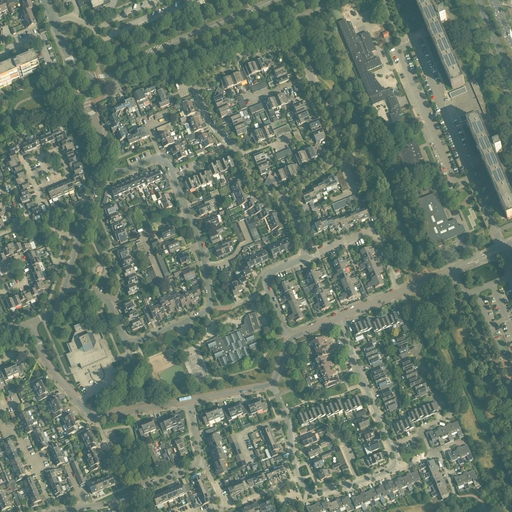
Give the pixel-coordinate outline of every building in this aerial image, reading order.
[(95,2),(91,4),(93,9),(94,8),(95,12),(102,10),(100,5),(102,5),(103,7),(106,6),(104,2),(102,2),(102,0),(101,0),(95,3),(95,2)] [(415,0),(426,26),(424,27),(427,34),(430,33),(453,89),(464,85),(448,46),(438,24),(441,23),(441,24),(447,21),(445,15),(439,17),(440,20),(437,22),(428,0),(415,0)] [(4,2),(0,4),(0,7),(3,15),(5,15),(6,13),(8,12),(4,2)] [(33,3),(23,7),(25,12),(30,10),(35,8),(33,3)] [(25,12),(21,14),(22,17),(21,18),(22,19),(38,13),(37,10),(31,12),(30,10),(25,12)] [(38,13),(22,19),(22,21),(24,22),(25,24),(34,20),(33,17),(39,15),(38,13)] [(34,20),(25,24),(27,29),(37,25),(34,20)] [(345,20),(338,23),(350,53),(369,98),(373,106),(387,100),(393,114),(389,115),(394,127),(402,123),(399,116),(403,115),(401,111),(400,111),(399,107),(400,107),(392,88),(384,92),(370,73),(368,74),(367,72),(382,66),(379,58),(375,60),(372,53),(375,52),(367,33),(357,37),(350,23),(347,24),(345,20)] [(12,59),(11,60),(13,65),(14,65),(19,79),(23,77),(18,63),(26,60),(24,55),(23,55),(17,58),(15,57),(12,59)] [(34,56),(26,60),(32,74),(40,70),(34,56)] [(264,59),(259,61),(263,71),(268,69),(271,70),(273,63),(271,62),(269,65),(266,64),(264,59)] [(26,60),(18,63),(23,77),(32,74),(26,60)] [(259,61),(255,63),(259,73),(261,72),(262,75),(265,74),(263,71),(259,61)] [(255,63),(250,65),(255,78),(257,77),(256,74),(259,73),(255,63)] [(273,63),(271,70),(273,71),(275,75),(284,72),(282,67),(277,69),(275,67),(276,64),(273,63)] [(14,65),(13,65),(5,69),(11,82),(19,79),(14,65)] [(245,68),(243,69),(246,78),(252,76),(253,79),(255,78),(250,65),(245,68)] [(5,69),(0,70),(0,79),(3,86),(11,82),(5,69)] [(275,75),(272,77),(274,82),(277,80),(286,76),(284,72),(275,75)] [(240,74),(235,76),(240,88),(242,87),(241,84),(246,82),(242,73),(240,74)] [(235,76),(230,78),(234,87),(237,86),(238,89),(240,88),(235,76)] [(278,83),(275,84),(276,86),(288,81),(286,76),(277,80),(278,83)] [(230,78),(225,80),(229,89),(231,92),(233,91),(232,88),(234,87),(230,78)] [(220,82),(217,91),(224,93),(225,91),(229,89),(225,80),(221,82),(220,82)] [(145,87),(142,88),(144,90),(146,96),(147,96),(150,94),(154,96),(156,92),(153,87),(146,90),(145,87)] [(142,91),(138,92),(143,104),(149,101),(147,96),(146,96),(144,90),(142,91)] [(156,92),(154,96),(156,97),(160,98),(161,102),(167,99),(167,100),(169,99),(172,98),(171,95),(166,97),(163,91),(157,93),(156,92)] [(214,99),(213,99),(215,104),(225,101),(222,96),(223,95),(224,95),(226,95),(226,94),(224,93),(217,91),(214,98),(214,99)] [(143,104),(138,92),(135,94),(133,95),(139,109),(145,107),(143,104)] [(284,95),(279,97),(284,108),(286,107),(285,105),(288,104),(290,105),(293,98),(287,96),(285,97),(284,95)] [(279,97),(274,99),(278,108),(281,107),(282,110),(284,109),(284,108),(279,97)] [(120,106),(113,108),(116,114),(115,116),(119,117),(121,112),(125,110),(123,104),(120,98),(117,99),(120,106)] [(293,98),(290,105),(293,106),(295,111),(304,107),(302,102),(297,104),(294,103),(296,100),(293,98)] [(161,102),(155,105),(156,107),(159,106),(160,109),(172,104),(169,99),(167,100),(167,99),(161,102)] [(228,99),(225,101),(215,104),(217,109),(230,104),(228,99)] [(274,99),(270,101),(275,113),(280,111),(278,108),(274,99)] [(131,100),(128,102),(132,111),(135,110),(138,118),(141,117),(133,100),(131,101),(131,100)] [(270,101),(265,103),(270,115),(275,113),(270,101)] [(123,104),(125,110),(127,115),(130,114),(129,112),(132,111),(128,102),(125,103),(123,104)] [(191,103),(182,106),(185,112),(193,108),(191,103)] [(230,104),(217,109),(219,114),(232,109),(230,104)] [(304,107),(295,111),(292,112),(293,114),(296,113),(297,116),(306,112),(304,107)] [(184,118),(180,120),(182,123),(187,121),(186,118),(195,114),(193,108),(185,112),(182,113),(184,118)] [(229,118),(231,115),(234,114),(232,109),(219,114),(221,119),(227,116),(229,118)] [(231,123),(244,117),(242,112),(233,116),(231,115),(229,118),(231,123)] [(298,118),(295,119),(296,122),(308,116),(306,112),(297,116),(298,118)] [(110,126),(110,128),(119,125),(117,121),(119,117),(115,116),(110,118),(113,125),(110,126)] [(308,124),(310,121),(308,116),(296,122),(298,126),(305,123),(308,124)] [(244,117),(231,123),(233,127),(246,122),(244,117)] [(187,121),(182,123),(183,126),(188,124),(190,129),(200,125),(198,119),(188,123),(187,121)] [(307,130),(319,125),(317,120),(313,122),(310,121),(308,124),(309,127),(306,128),(307,130)] [(479,120),(468,124),(481,156),(479,157),(482,165),(485,164),(508,220),(511,218),(511,198),(493,154),(496,153),(497,154),(503,152),(500,145),(494,148),(495,151),(493,152),(479,120)] [(246,122),(233,127),(235,132),(245,128),(248,127),(246,122)] [(110,128),(113,134),(122,130),(125,129),(124,126),(121,127),(119,124),(119,125),(110,128)] [(269,124),(265,126),(270,138),(275,136),(272,130),(269,124)] [(200,125),(190,129),(192,135),(202,130),(200,125)] [(319,125),(307,130),(308,133),(311,131),(312,134),(321,130),(319,125)] [(145,126),(139,128),(144,140),(147,138),(150,137),(146,128),(145,126)] [(264,130),(261,131),(265,140),(270,138),(265,126),(262,127),(264,130)] [(139,128),(134,131),(136,136),(139,142),(141,141),(144,140),(139,128)] [(168,134),(159,137),(162,143),(172,139),(170,135),(176,132),(174,128),(173,129),(170,130),(167,131),(167,132),(168,134)] [(245,128),(235,132),(238,137),(242,135),(245,136),(244,139),(246,140),(249,134),(247,133),(245,128)] [(257,129),(255,130),(260,142),(265,140),(261,131),(259,132),(257,129)] [(113,134),(114,136),(117,135),(120,141),(125,139),(127,140),(129,136),(127,135),(123,134),(122,130),(113,134)] [(249,134),(246,140),(249,142),(251,138),(253,139),(255,144),(260,142),(255,130),(251,132),(250,131),(249,134)] [(313,136),(310,138),(311,140),(314,139),(323,135),(321,130),(312,134),(313,136)] [(50,132),(44,135),(48,144),(52,142),(53,144),(55,143),(50,132)] [(60,132),(54,134),(58,143),(61,142),(64,140),(67,139),(64,132),(61,134),(60,132)] [(36,135),(34,136),(39,146),(41,145),(42,146),(48,144),(44,135),(37,138),(36,135)] [(206,135),(198,139),(200,144),(211,140),(208,135),(206,136),(206,135)] [(323,135),(314,139),(316,143),(315,146),(322,148),(323,146),(319,144),(321,142),(325,140),(323,135)] [(35,139),(27,142),(31,151),(37,149),(36,147),(39,146),(34,136),(33,136),(35,139)] [(129,136),(127,140),(130,145),(136,142),(138,145),(140,144),(139,142),(136,136),(132,138),(129,136)] [(64,140),(61,142),(63,147),(62,148),(63,151),(73,147),(71,141),(68,142),(67,139),(64,140)] [(172,139),(162,143),(164,148),(174,144),(172,139)] [(211,140),(200,144),(202,149),(204,149),(213,145),(211,140)] [(31,151),(27,142),(24,144),(23,141),(22,141),(19,142),(19,143),(19,144),(18,145),(20,151),(23,150),(25,155),(27,154),(27,153),(31,151)] [(20,151),(18,145),(17,143),(8,147),(12,155),(12,156),(15,154),(18,153),(17,152),(20,151)] [(176,149),(171,151),(173,157),(174,156),(184,152),(182,147),(184,146),(183,143),(176,146),(175,146),(176,149)] [(425,165),(417,145),(398,153),(406,173),(425,165)] [(314,148),(309,150),(313,160),(318,157),(316,153),(317,150),(321,151),(322,148),(315,146),(314,148)] [(73,147),(63,151),(64,154),(65,153),(68,159),(79,154),(77,150),(75,151),(73,147)] [(303,149),(305,152),(308,162),(313,160),(309,150),(308,147),(303,149)] [(301,150),(299,151),(304,164),(308,162),(305,152),(302,153),(301,150)] [(298,155),(295,156),(299,166),(304,164),(299,151),(297,152),(298,155)] [(174,156),(176,160),(177,159),(178,161),(186,157),(184,152),(174,156)] [(262,153),(253,157),(255,162),(267,157),(266,155),(263,156),(262,153)] [(10,159),(7,161),(10,167),(20,162),(18,159),(17,160),(15,154),(12,156),(12,155),(9,157),(10,159)] [(79,154),(68,159),(70,165),(69,165),(70,168),(80,164),(79,161),(79,155),(79,154)] [(267,157),(255,162),(257,167),(266,163),(265,160),(268,159),(267,157)] [(227,161),(226,161),(229,170),(235,168),(234,167),(236,166),(233,158),(231,159),(231,158),(227,159),(227,161)] [(285,159),(288,165),(293,177),(298,175),(296,172),(299,171),(297,165),(291,167),(287,158),(285,159)] [(223,161),(219,162),(224,172),(229,170),(226,161),(224,162),(223,161)] [(20,162),(10,167),(12,173),(15,171),(16,174),(22,172),(20,166),(21,166),(20,162)] [(214,166),(218,175),(219,177),(225,175),(224,172),(219,162),(216,164),(216,165),(214,166)] [(266,163),(257,167),(259,171),(268,168),(271,166),(270,164),(267,165),(266,163)] [(80,164),(70,168),(72,171),(73,171),(75,176),(75,177),(78,175),(81,174),(80,171),(83,170),(82,169),(84,168),(82,164),(80,164)] [(212,165),(208,167),(210,172),(209,172),(211,177),(213,177),(218,175),(214,166),(213,167),(212,165)] [(288,165),(283,167),(288,179),(293,177),(288,165)] [(283,167),(278,169),(280,172),(284,181),(288,179),(283,167)] [(268,168),(259,171),(261,176),(266,174),(269,175),(265,184),(268,185),(273,171),(270,172),(268,168)] [(159,171),(154,173),(157,181),(160,180),(161,183),(163,182),(162,179),(159,171)] [(268,185),(267,187),(270,188),(273,183),(275,182),(279,183),(284,181),(280,172),(275,174),(274,172),(273,171),(268,185)] [(17,177),(14,178),(17,184),(27,180),(26,177),(25,177),(22,172),(16,174),(17,177)] [(204,176),(203,176),(206,185),(211,183),(212,185),(214,185),(216,185),(213,177),(211,177),(209,172),(208,173),(204,174),(204,176)] [(154,173),(149,175),(152,183),(155,182),(156,185),(158,184),(157,181),(154,173)] [(148,174),(144,175),(144,177),(147,183),(146,183),(147,185),(148,185),(150,184),(152,187),(153,186),(152,183),(149,175),(148,174)] [(75,176),(72,178),(76,187),(82,184),(78,175),(75,177),(75,176)] [(144,175),(139,178),(142,185),(145,184),(146,187),(148,186),(148,185),(147,185),(146,183),(147,183),(144,177),(144,175)] [(328,179),(331,188),(332,187),(333,189),(336,188),(337,187),(338,186),(338,185),(339,184),(335,176),(333,177),(332,175),(328,177),(329,178),(328,179)] [(201,176),(197,177),(201,187),(206,185),(203,176),(201,177),(201,176)] [(193,180),(192,181),(195,189),(201,187),(197,177),(193,179),(193,180)] [(130,178),(128,179),(129,182),(133,189),(135,188),(137,191),(139,190),(137,187),(134,180),(131,181),(130,178)] [(139,178),(134,180),(137,187),(140,186),(141,189),(143,188),(142,185),(139,178)] [(322,181),(322,182),(323,184),(326,190),(331,188),(328,179),(322,181)] [(27,180),(17,184),(19,190),(22,189),(23,191),(23,192),(27,190),(30,189),(27,183),(28,183),(27,180)] [(69,182),(65,184),(69,193),(75,191),(70,180),(68,181),(69,182)] [(124,181),(125,183),(128,191),(131,190),(132,193),(134,192),(133,189),(129,182),(127,183),(126,180),(124,181)] [(186,183),(183,184),(187,192),(189,191),(190,192),(195,189),(192,181),(190,182),(189,180),(185,182),(186,183)] [(234,186),(231,187),(234,194),(243,190),(241,186),(243,185),(241,180),(233,184),(234,186)] [(121,182),(119,183),(120,185),(123,193),(126,192),(127,195),(129,194),(128,191),(125,183),(122,185),(121,182)] [(319,185),(317,186),(322,197),(324,197),(323,195),(327,193),(326,190),(323,184),(322,182),(318,184),(319,185)] [(60,184),(58,185),(63,196),(69,193),(65,184),(61,186),(60,184)] [(116,184),(114,185),(115,187),(118,195),(119,195),(121,194),(124,199),(125,198),(123,193),(120,185),(117,187),(116,184)] [(57,187),(53,189),(57,198),(63,196),(58,185),(57,186),(57,187)] [(311,187),(313,191),(316,197),(319,196),(320,198),(322,198),(322,197),(317,186),(316,187),(315,185),(311,187)] [(111,186),(109,187),(110,190),(114,197),(117,196),(118,199),(120,198),(119,195),(118,195),(115,187),(112,189),(111,186)] [(49,189),(47,190),(51,201),(57,198),(53,189),(49,191),(49,189)] [(243,190),(234,194),(231,195),(234,201),(236,200),(246,196),(244,192),(246,191),(245,189),(243,190)] [(22,196),(19,197),(21,203),(31,199),(30,196),(29,196),(27,190),(23,192),(23,191),(20,193),(22,196)] [(313,191),(308,193),(311,202),(312,202),(317,200),(316,197),(313,191)] [(161,193),(155,196),(157,201),(160,199),(164,210),(173,206),(168,195),(163,197),(161,193)] [(308,193),(302,196),(306,205),(309,203),(311,207),(313,206),(312,202),(311,202),(308,193)] [(425,198),(417,201),(418,201),(421,208),(420,208),(421,211),(422,210),(425,217),(424,218),(425,220),(426,220),(429,227),(424,228),(425,229),(431,243),(434,249),(433,249),(433,250),(442,246),(440,242),(442,241),(443,242),(465,233),(466,233),(462,225),(458,227),(456,224),(457,224),(456,220),(448,223),(443,210),(442,210),(439,201),(436,193),(432,195),(433,197),(426,200),(425,198)] [(246,196),(236,200),(239,207),(244,205),(248,203),(247,199),(249,198),(248,195),(246,196)] [(205,204),(197,208),(201,216),(211,212),(209,205),(214,202),(213,198),(204,202),(205,204)] [(31,199),(21,203),(24,209),(27,208),(28,211),(31,209),(34,208),(32,202),(33,202),(31,199)] [(244,205),(246,211),(251,209),(256,207),(254,203),(256,202),(255,200),(248,203),(244,205)] [(114,205),(104,209),(107,217),(117,213),(114,205)] [(256,207),(251,209),(254,216),(253,216),(254,216),(257,215),(258,214),(263,212),(261,208),(263,207),(262,205),(256,207)] [(31,209),(35,218),(44,214),(40,207),(38,208),(37,206),(34,208),(31,209)] [(365,207),(359,209),(364,220),(373,217),(369,208),(366,210),(365,207)] [(258,214),(257,215),(258,218),(260,218),(261,220),(261,221),(266,219),(266,218),(270,217),(270,216),(269,212),(271,212),(269,209),(263,212),(258,214)] [(356,212),(354,212),(355,214),(359,223),(364,220),(359,209),(355,211),(356,212)] [(117,213),(107,217),(111,226),(121,221),(117,213)] [(270,217),(266,218),(266,219),(268,225),(278,221),(276,217),(278,216),(277,214),(270,216),(270,217)] [(349,215),(350,216),(353,225),(359,223),(355,214),(353,215),(352,214),(349,215)] [(216,216),(203,222),(205,225),(204,227),(205,229),(206,230),(210,229),(210,227),(219,224),(218,220),(219,220),(217,216),(216,217),(216,216)] [(350,216),(344,218),(348,227),(353,225),(350,216)] [(330,217),(325,219),(325,220),(327,223),(326,223),(329,229),(330,232),(336,229),(332,220),(330,217)] [(338,218),(332,220),(336,229),(337,229),(338,231),(342,230),(341,227),(339,221),(338,218)] [(339,221),(341,227),(342,230),(348,227),(344,218),(339,221)] [(321,219),(319,220),(320,222),(324,231),(329,229),(326,223),(327,223),(325,220),(322,221),(321,219)] [(316,229),(312,231),(314,235),(318,234),(324,231),(320,222),(319,220),(316,221),(317,223),(314,225),(316,229)] [(121,221),(111,226),(114,234),(124,230),(121,221)] [(278,221),(268,225),(271,231),(274,230),(275,232),(277,231),(279,231),(283,229),(281,225),(279,225),(278,221)] [(216,232),(209,235),(212,244),(220,241),(217,235),(223,232),(221,227),(215,230),(216,232)] [(161,232),(158,233),(159,237),(162,236),(164,240),(174,235),(171,228),(161,232)] [(124,230),(114,234),(118,242),(119,241),(121,244),(128,241),(126,239),(128,238),(124,230)] [(156,239),(150,242),(153,249),(159,246),(156,239)] [(288,239),(281,241),(285,251),(286,253),(289,252),(288,250),(292,248),(288,239)] [(222,246),(215,249),(218,258),(230,253),(228,248),(232,246),(230,240),(221,244),(222,246)] [(281,241),(275,244),(279,253),(279,254),(280,256),(282,255),(281,252),(285,251),(281,241)] [(169,242),(162,245),(164,250),(167,249),(168,250),(169,249),(171,253),(180,249),(177,242),(170,245),(169,242)] [(16,243),(10,245),(14,256),(17,254),(17,253),(22,251),(21,248),(20,245),(17,246),(16,243)] [(21,248),(22,251),(23,254),(36,249),(33,243),(30,244),(21,248)] [(275,244),(268,247),(273,259),(276,258),(275,255),(279,254),(279,253),(275,244)] [(5,251),(2,252),(4,255),(5,258),(11,256),(11,257),(14,256),(10,245),(9,246),(9,245),(8,245),(6,246),(6,247),(4,248),(5,251)] [(127,248),(117,252),(120,261),(130,256),(127,248)] [(368,248),(360,252),(362,257),(375,251),(374,249),(369,251),(368,248)] [(36,251),(26,256),(27,258),(28,257),(30,261),(39,257),(36,251)] [(264,251),(257,254),(261,263),(261,264),(262,266),(265,265),(264,263),(268,261),(264,251)] [(375,251),(362,257),(364,261),(372,258),(371,255),(376,253),(375,251)] [(180,254),(174,257),(176,260),(179,259),(182,265),(190,262),(187,254),(181,257),(180,254)] [(251,257),(255,266),(256,268),(258,267),(257,265),(261,264),(261,263),(257,254),(251,257)] [(442,255),(436,257),(439,263),(445,261),(442,255)] [(130,256),(120,261),(124,269),(132,266),(134,265),(130,256)] [(39,257),(30,261),(32,265),(30,266),(31,268),(38,264),(39,265),(41,263),(39,257)] [(251,257),(244,260),(247,265),(249,271),(252,270),(251,268),(255,266),(251,257)] [(364,263),(360,265),(360,268),(374,262),(372,258),(364,261),(364,263)] [(341,260),(333,263),(335,268),(348,262),(351,261),(350,259),(342,262),(341,260)] [(348,262),(335,268),(337,272),(345,269),(344,267),(349,265),(348,262)] [(374,262),(360,268),(357,269),(358,271),(361,269),(361,270),(366,268),(367,270),(376,267),(374,262)] [(6,264),(0,266),(0,271),(2,276),(11,273),(9,266),(7,267),(6,264)] [(32,270),(31,271),(33,277),(44,272),(42,273),(39,265),(38,264),(31,268),(32,270)] [(247,265),(240,268),(241,270),(243,273),(245,279),(248,278),(247,276),(251,274),(249,271),(247,265)] [(124,269),(122,270),(125,278),(135,274),(132,266),(124,269)] [(376,267),(367,270),(369,275),(383,269),(382,267),(377,269),(376,267)] [(383,269),(369,275),(371,279),(380,276),(379,274),(386,271),(385,268),(383,269)] [(192,269),(182,273),(186,282),(195,277),(192,269)] [(338,275),(333,277),(334,279),(347,273),(345,269),(337,272),(338,275)] [(241,270),(235,273),(238,282),(239,282),(241,288),(243,287),(242,284),(247,283),(245,279),(243,273),(241,270)] [(314,271),(306,274),(308,279),(321,274),(323,273),(322,270),(315,273),(314,271)] [(44,272),(33,277),(35,281),(34,281),(34,283),(45,279),(44,277),(46,276),(44,272)] [(334,279),(331,280),(332,283),(340,279),(341,282),(349,278),(347,273),(334,279)] [(125,278),(129,286),(135,284),(139,282),(135,274),(125,278)] [(321,274),(308,279),(310,284),(318,280),(317,278),(322,276),(321,274)] [(372,282),(367,284),(368,286),(382,280),(380,276),(371,279),(372,282)] [(349,278),(341,282),(342,286),(356,281),(359,279),(358,277),(350,280),(349,278)] [(284,280),(279,282),(281,285),(280,285),(282,290),(297,284),(296,280),(290,283),(291,284),(289,285),(288,282),(286,283),(284,280)] [(305,287),(303,288),(304,291),(320,285),(318,280),(310,284),(311,286),(306,288),(305,287)] [(368,286),(365,287),(366,290),(374,286),(375,289),(384,285),(382,280),(368,286)] [(356,281),(342,286),(344,291),(353,287),(352,285),(357,283),(356,281)] [(229,286),(234,297),(239,295),(238,293),(242,291),(241,288),(239,282),(238,282),(229,286)] [(43,283),(34,287),(35,289),(37,293),(45,289),(43,283)] [(129,286),(125,288),(129,296),(139,292),(135,284),(129,286)] [(297,284),(282,290),(284,294),(292,291),(291,289),(298,286),(297,284)] [(320,285),(304,291),(306,295),(308,294),(308,293),(313,291),(314,293),(322,289),(320,285)] [(193,292),(189,293),(195,307),(197,306),(196,302),(199,300),(197,296),(200,295),(197,286),(191,289),(193,292)] [(345,293),(340,295),(341,297),(355,292),(353,287),(344,291),(345,293)] [(29,291),(26,292),(30,302),(36,300),(35,297),(38,295),(37,293),(35,289),(30,292),(29,291)] [(322,289),(314,293),(316,298),(329,292),(328,290),(323,292),(322,289)] [(185,291),(182,293),(184,296),(188,305),(191,304),(193,308),(195,307),(189,293),(186,295),(185,291)] [(280,299),(279,300),(280,302),(281,301),(293,296),(292,291),(284,294),(285,297),(280,299)] [(24,294),(18,297),(20,303),(21,303),(23,308),(27,306),(26,304),(30,302),(26,292),(23,293),(24,294)] [(171,297),(175,307),(177,311),(179,310),(178,306),(181,305),(181,304),(177,295),(176,292),(173,293),(174,296),(171,297)] [(329,292),(316,298),(318,302),(326,299),(325,296),(330,294),(329,292)] [(355,292),(341,297),(338,299),(339,301),(342,300),(347,298),(348,300),(357,296),(355,292)] [(170,294),(164,297),(171,313),(173,312),(172,308),(175,307),(171,297),(170,294)] [(179,294),(177,295),(181,304),(181,305),(182,307),(185,306),(187,310),(189,309),(188,305),(184,296),(180,297),(179,294)] [(18,297),(12,299),(16,308),(22,306),(23,308),(21,303),(20,303),(18,297)] [(164,297),(158,299),(159,302),(160,302),(164,312),(167,310),(169,314),(171,313),(164,297)] [(12,299),(6,302),(10,311),(16,308),(12,299)] [(318,304),(314,306),(314,309),(328,303),(326,299),(318,302),(318,304)] [(124,305),(122,306),(125,315),(135,311),(132,302),(131,303),(130,300),(123,303),(124,305)] [(295,301),(288,304),(290,308),(305,302),(304,300),(296,303),(295,301)] [(159,306),(155,308),(161,321),(163,320),(161,316),(165,314),(164,312),(160,302),(159,302),(157,303),(159,306)] [(305,302),(290,308),(292,313),(299,310),(298,308),(303,305),(304,306),(307,305),(305,302)] [(328,303),(314,309),(315,311),(320,309),(321,311),(330,308),(328,303)] [(151,306),(148,307),(153,319),(157,318),(158,322),(161,321),(155,308),(152,309),(151,306)] [(293,315),(288,317),(289,319),(301,314),(299,310),(292,313),(293,315)] [(135,311),(125,315),(129,323),(139,319),(135,311)] [(217,338),(206,343),(210,352),(212,351),(216,360),(218,359),(222,368),(251,356),(248,349),(249,348),(251,351),(258,348),(252,334),(261,330),(256,313),(248,315),(249,318),(248,318),(247,319),(246,319),(245,321),(245,322),(246,325),(240,327),(241,329),(242,329),(242,331),(225,338),(225,336),(217,340),(217,338)] [(395,313),(387,317),(391,327),(399,323),(400,325),(403,323),(400,317),(397,319),(395,313)] [(387,317),(378,320),(383,330),(391,327),(387,317)] [(139,319),(129,323),(132,331),(142,327),(139,319)] [(368,319),(360,323),(364,333),(372,329),(370,324),(368,319)] [(378,320),(370,324),(372,329),(374,334),(383,330),(378,320)] [(360,323),(352,326),(355,335),(354,336),(355,339),(365,335),(364,333),(360,323)] [(104,349),(102,350),(98,342),(104,340),(100,331),(96,333),(84,328),(82,324),(74,328),(76,332),(71,344),(67,345),(70,354),(66,355),(71,368),(76,366),(75,365),(79,363),(80,365),(81,369),(84,368),(98,362),(107,358),(104,349)] [(396,339),(395,340),(398,348),(406,345),(408,344),(405,336),(403,336),(402,334),(395,337),(396,339)] [(325,337),(312,342),(314,347),(323,343),(322,341),(326,339),(325,337)] [(323,343),(314,347),(315,351),(326,346),(329,345),(328,343),(324,345),(323,343)] [(365,349),(363,349),(367,358),(377,354),(373,345),(372,346),(371,343),(364,346),(365,349)] [(326,346),(315,351),(317,355),(327,351),(326,349),(330,347),(329,345),(326,346)] [(398,348),(396,349),(400,357),(401,357),(402,359),(402,360),(407,357),(409,357),(408,354),(410,353),(406,345),(398,348)] [(317,355),(315,356),(317,360),(324,357),(328,356),(332,354),(331,351),(327,353),(327,351),(317,355)] [(377,354),(367,358),(370,366),(372,365),(373,368),(385,363),(386,363),(385,361),(383,362),(379,353),(377,354)] [(317,360),(314,361),(316,365),(325,361),(325,359),(329,358),(328,356),(324,357),(317,360)] [(401,363),(400,363),(404,372),(414,368),(410,359),(408,360),(407,357),(402,360),(402,359),(400,360),(401,363)] [(325,361),(316,365),(318,369),(331,364),(330,362),(326,364),(325,361)] [(13,366),(10,367),(13,376),(19,374),(19,375),(23,374),(18,362),(12,365),(13,366)] [(373,372),(371,372),(374,381),(384,377),(381,368),(386,366),(385,363),(373,368),(371,369),(373,372)] [(331,364),(318,369),(319,374),(329,370),(328,367),(332,366),(331,364)] [(6,367),(0,369),(0,371),(4,382),(8,380),(8,378),(13,376),(10,367),(7,369),(6,367)] [(414,368),(404,372),(407,380),(417,376),(414,368)] [(329,370),(319,374),(321,378),(331,374),(335,372),(334,370),(330,372),(329,370)] [(331,374),(321,378),(323,382),(332,378),(331,376),(335,374),(335,372),(331,374)] [(417,376),(407,380),(411,389),(414,387),(420,384),(417,376)] [(384,377),(374,381),(378,389),(380,388),(381,391),(388,388),(392,386),(391,383),(388,385),(384,377)] [(43,378),(31,383),(33,386),(34,386),(37,391),(45,388),(44,385),(45,384),(43,378)] [(332,378),(323,382),(325,386),(334,382),(335,384),(339,383),(337,378),(333,380),(332,378)] [(414,387),(418,395),(414,397),(416,399),(427,395),(426,392),(428,391),(424,383),(420,384),(414,387)] [(45,388),(37,391),(39,397),(37,398),(39,402),(51,397),(48,390),(47,391),(45,388)] [(382,394),(380,394),(384,403),(394,399),(390,390),(389,391),(388,388),(381,391),(382,394)] [(58,395),(46,400),(48,404),(49,403),(52,409),(60,405),(59,402),(60,402),(58,395)] [(358,397),(349,401),(353,411),(362,407),(358,397)] [(257,403),(254,404),(257,413),(263,410),(263,412),(267,410),(262,398),(256,401),(257,403)] [(394,399),(384,403),(387,411),(389,411),(390,413),(397,410),(396,408),(397,407),(394,399)] [(340,401),(331,405),(335,415),(344,411),(341,404),(340,401)] [(349,401),(341,404),(344,411),(345,414),(353,411),(349,401)] [(236,406),(233,408),(237,416),(243,414),(243,416),(247,414),(244,406),(242,402),(236,405),(236,406)] [(436,402),(424,407),(429,417),(437,413),(435,410),(438,409),(436,402)] [(244,406),(247,414),(248,418),(252,417),(252,415),(257,413),(254,404),(251,405),(250,404),(244,406)] [(60,405),(52,409),(54,414),(52,415),(54,419),(60,417),(66,414),(63,408),(62,408),(60,405)] [(323,408),(326,416),(327,418),(335,415),(331,405),(323,408)] [(214,411),(211,412),(214,421),(220,418),(221,420),(224,418),(220,406),(213,409),(214,411)] [(322,406),(314,409),(318,419),(326,416),(323,408),(322,406)] [(230,407),(223,410),(228,422),(232,420),(231,419),(237,416),(233,408),(230,409),(230,407)] [(424,407),(416,410),(420,420),(429,417),(424,407)] [(314,409),(305,413),(310,423),(318,419),(314,409)] [(416,410),(408,414),(410,418),(412,424),(420,420),(416,410)] [(66,414),(60,417),(61,420),(63,419),(65,425),(74,421),(73,418),(74,418),(72,411),(66,414)] [(28,412),(19,416),(21,420),(30,417),(28,412)] [(207,412),(201,414),(205,426),(209,424),(209,423),(214,421),(211,412),(208,413),(207,412)] [(305,413),(297,416),(301,426),(310,423),(305,413)] [(172,418),(169,420),(172,428),(178,426),(178,428),(182,426),(177,414),(171,417),(172,418)] [(30,417),(21,420),(23,425),(32,422),(30,417)] [(150,422),(146,424),(150,432),(156,430),(156,432),(160,430),(155,418),(149,421),(150,422)] [(410,418),(402,422),(406,432),(414,428),(412,424),(410,418)] [(165,419),(158,422),(163,434),(167,432),(167,431),(172,428),(169,420),(165,421),(165,419)] [(361,419),(353,422),(355,426),(358,425),(360,430),(370,426),(367,419),(362,421),(361,419)] [(32,422),(23,425),(25,430),(34,426),(33,424),(35,423),(34,421),(32,422)] [(74,421),(65,425),(68,431),(66,431),(68,435),(80,430),(77,424),(75,424),(74,421)] [(402,422),(393,425),(397,435),(406,432),(402,422)] [(451,424),(447,425),(447,426),(448,426),(451,434),(456,432),(459,438),(463,436),(457,422),(451,425),(451,424)] [(143,424),(136,426),(141,438),(145,436),(144,435),(150,432),(146,424),(143,425),(143,424)] [(34,426),(25,430),(27,435),(33,432),(36,431),(34,426)] [(441,428),(438,429),(438,430),(442,438),(447,436),(450,442),(453,440),(451,434),(448,426),(447,426),(442,429),(441,428)] [(262,431),(260,432),(262,437),(264,437),(272,433),(270,429),(269,427),(264,429),(262,430),(262,431)] [(36,431),(33,432),(35,437),(43,433),(41,428),(36,431)] [(90,428),(79,433),(80,437),(82,436),(84,442),(93,438),(92,435),(93,435),(90,428)] [(432,431),(428,433),(432,442),(438,440),(440,445),(444,444),(442,438),(438,430),(432,433),(432,431)] [(365,431),(358,433),(360,438),(364,436),(366,441),(374,438),(372,431),(366,433),(365,431)] [(43,433),(35,437),(37,442),(45,438),(43,433)] [(211,439),(207,440),(209,446),(219,443),(216,437),(218,436),(217,434),(210,437),(211,439)] [(314,434),(302,440),(305,447),(317,441),(314,434)] [(178,437),(173,439),(174,442),(173,443),(175,448),(184,444),(182,439),(179,440),(178,437)] [(45,438),(37,442),(39,446),(47,443),(45,438)] [(93,438),(84,442),(87,448),(85,448),(87,452),(94,449),(98,447),(96,441),(94,441),(93,438)] [(11,439),(0,443),(0,444),(1,447),(4,446),(6,451),(14,448),(11,439)] [(267,445),(266,445),(268,450),(278,446),(276,441),(267,445)] [(379,449),(377,443),(373,444),(372,441),(363,445),(365,449),(368,456),(372,454),(371,453),(379,449)] [(49,442),(47,443),(39,446),(41,451),(49,448),(55,445),(54,443),(50,445),(49,442)] [(153,445),(144,448),(146,453),(154,449),(158,447),(156,443),(153,445)] [(209,446),(212,452),(221,449),(219,443),(209,446)] [(59,449),(57,444),(55,445),(49,448),(51,452),(59,449)] [(184,444),(175,448),(177,452),(186,449),(184,444)] [(278,446),(268,450),(264,451),(268,460),(278,456),(276,451),(281,449),(280,447),(279,447),(278,448),(278,446)] [(306,452),(306,453),(307,455),(308,455),(310,458),(321,453),(318,446),(307,451),(307,452),(306,452)] [(460,448),(457,449),(457,450),(458,450),(461,458),(466,456),(468,459),(469,462),(473,460),(467,446),(461,449),(460,448)] [(14,448),(6,451),(8,457),(17,453),(14,448)] [(212,452),(210,453),(213,459),(224,454),(222,448),(221,449),(212,452)] [(59,449),(51,452),(53,457),(64,453),(63,451),(61,451),(59,449)] [(87,452),(83,454),(84,457),(86,457),(88,462),(97,459),(96,455),(97,455),(94,449),(87,452)] [(186,449),(177,452),(179,457),(188,454),(186,449)] [(451,451),(448,453),(452,462),(457,460),(460,465),(463,464),(461,458),(458,450),(457,450),(452,453),(451,451)] [(17,453),(8,457),(11,462),(19,459),(17,453)] [(64,453),(53,457),(55,462),(63,458),(65,457),(64,453)] [(171,455),(169,456),(174,468),(180,466),(177,460),(175,461),(173,454),(171,455)] [(227,460),(224,454),(213,459),(215,464),(215,465),(223,462),(227,460)] [(382,454),(367,460),(370,467),(385,461),(382,454)] [(159,457),(158,458),(149,461),(151,465),(161,461),(159,457)] [(63,458),(55,462),(57,466),(65,463),(63,458)] [(19,459),(11,462),(13,468),(21,464),(19,459)] [(97,459),(88,462),(91,468),(89,468),(91,472),(102,467),(100,461),(98,462),(97,459)] [(320,459),(313,462),(316,469),(323,466),(320,459)] [(161,461),(151,465),(153,469),(158,467),(159,469),(163,467),(161,461)] [(420,467),(418,468),(419,471),(421,470),(427,468),(429,473),(437,470),(439,470),(437,466),(436,467),(433,461),(420,466),(420,467)] [(215,464),(213,465),(216,471),(225,467),(223,462),(215,465),(215,464)] [(21,464),(13,468),(11,469),(13,474),(24,470),(21,464)] [(282,466),(277,468),(278,469),(281,478),(286,476),(285,473),(286,472),(285,468),(284,465),(282,466)] [(57,469),(46,474),(47,476),(47,477),(49,481),(58,478),(56,473),(58,472),(64,470),(63,467),(57,469)] [(225,467),(216,471),(218,477),(228,473),(225,467)] [(8,476),(6,477),(9,484),(8,485),(10,488),(12,488),(11,485),(16,483),(22,480),(21,478),(26,475),(24,470),(13,474),(15,478),(14,478),(15,480),(11,481),(9,476),(8,476)] [(329,470),(318,475),(321,481),(332,476),(329,470)] [(423,476),(421,477),(423,480),(425,479),(431,477),(433,482),(433,483),(441,479),(442,479),(441,475),(440,476),(437,470),(429,473),(423,476)] [(265,472),(260,474),(264,483),(268,481),(266,474),(265,472)] [(410,474),(407,475),(407,476),(411,484),(416,482),(419,488),(422,486),(417,472),(411,475),(410,474)] [(467,473),(463,474),(464,476),(464,475),(467,484),(473,481),(475,487),(479,485),(473,472),(467,474),(467,473)] [(260,474),(255,476),(259,485),(264,483),(260,474)] [(457,477),(454,478),(458,488),(464,485),(466,491),(467,490),(469,489),(470,489),(467,484),(464,475),(464,476),(458,478),(457,477)] [(111,476),(105,479),(109,488),(115,485),(111,476)] [(255,476),(251,478),(254,487),(259,485),(255,476)] [(401,478),(397,479),(398,480),(401,488),(402,488),(407,486),(411,494),(413,493),(412,490),(413,490),(411,484),(407,476),(401,479),(401,478)] [(202,477),(191,481),(193,486),(195,485),(204,481),(202,477)] [(58,478),(49,481),(51,486),(59,483),(58,478)] [(251,478),(246,480),(249,488),(254,487),(251,478)] [(32,479),(23,483),(26,488),(34,485),(32,479)] [(105,479),(100,481),(104,490),(109,488),(105,479)] [(433,482),(427,485),(429,489),(432,487),(434,493),(445,488),(446,488),(445,485),(444,485),(441,479),(433,483),(433,482)] [(246,480),(241,482),(245,490),(249,488),(246,480)] [(392,481),(388,483),(389,484),(392,492),(398,490),(400,496),(401,495),(402,497),(405,496),(402,488),(401,488),(398,480),(392,483),(392,481)] [(100,481),(94,483),(98,492),(104,490),(100,481)] [(241,482),(237,484),(240,492),(245,490),(241,482)] [(59,483),(51,486),(53,491),(61,487),(59,483)] [(88,487),(88,488),(89,489),(90,490),(92,495),(98,492),(94,483),(88,486),(89,486),(88,487)] [(237,484),(232,486),(235,494),(237,493),(237,494),(240,493),(240,492),(237,484)] [(382,485),(379,487),(379,488),(383,496),(389,494),(391,499),(395,498),(392,492),(389,484),(383,487),(382,485)] [(34,485),(26,488),(28,494),(37,490),(34,485)] [(181,486),(175,488),(179,497),(186,495),(187,498),(185,499),(188,504),(191,503),(187,493),(184,487),(184,486),(182,487),(181,486)] [(227,488),(226,488),(229,495),(230,495),(230,496),(235,494),(232,486),(227,488)] [(61,487),(53,491),(55,496),(56,498),(65,495),(61,487)] [(175,488),(170,490),(174,500),(179,497),(175,488)] [(373,489),(370,491),(370,492),(374,500),(379,498),(382,503),(386,502),(383,496),(379,488),(374,490),(373,489)] [(434,493),(431,494),(433,498),(438,495),(441,501),(450,497),(449,494),(447,494),(445,488),(434,493)] [(28,494),(29,497),(26,498),(28,501),(31,500),(30,499),(39,496),(37,490),(28,494)] [(170,490),(164,493),(168,502),(174,500),(170,490)] [(364,493),(361,495),(361,496),(365,504),(370,501),(373,507),(376,506),(374,500),(370,492),(365,494),(364,493)] [(164,493),(159,495),(162,504),(168,502),(164,493)] [(200,497),(198,498),(201,505),(202,504),(203,506),(211,502),(210,498),(211,498),(209,494),(200,497)] [(153,499),(151,500),(154,508),(157,507),(162,504),(159,495),(153,497),(153,499)] [(6,496),(0,499),(0,505),(8,502),(6,496)] [(33,505),(30,506),(31,509),(38,506),(37,503),(41,502),(39,496),(30,499),(31,500),(33,505)] [(355,497),(351,498),(355,508),(361,505),(363,511),(367,509),(365,504),(361,496),(355,498),(355,497)] [(339,499),(336,500),(336,502),(340,510),(345,507),(347,511),(350,511),(351,511),(346,498),(340,500),(339,499)] [(319,503),(315,504),(316,505),(318,511),(323,511),(325,511),(329,511),(326,504),(327,504),(325,501),(319,504),(319,503)] [(8,502),(0,505),(0,506),(2,511),(7,509),(7,510),(8,511),(10,510),(11,509),(10,508),(11,508),(8,502)] [(327,504),(326,504),(329,511),(334,511),(336,511),(340,511),(340,510),(336,502),(330,504),(330,503),(327,504)] [(269,503),(264,505),(266,511),(276,511),(273,506),(271,507),(269,503)]
